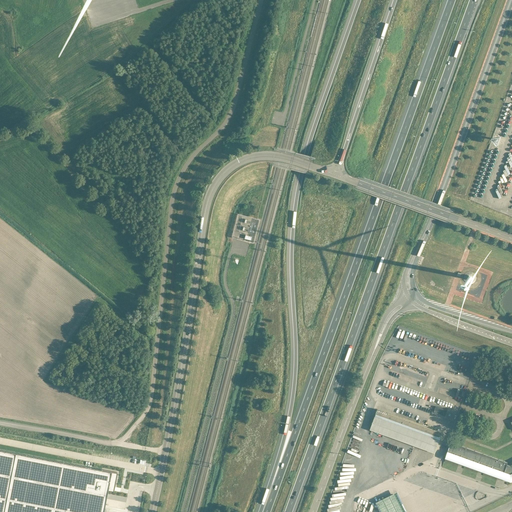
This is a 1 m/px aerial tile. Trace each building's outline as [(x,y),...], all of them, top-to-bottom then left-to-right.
[(502,138),(499,135),(500,133),(497,129),(491,135),(498,142),(502,138)] [(459,291),(470,297),(471,293),(460,287),(459,291)] [(445,416),(447,410),(435,406),(433,412),(445,416)] [(434,453),(441,433),(377,409),(369,430),(434,453)] [(457,459),(462,446),(451,442),(447,455),(457,459)] [(465,462),(470,449),(462,446),(457,459),(465,462)] [(0,511),(104,511),(109,486),(115,487),(118,472),(102,469),(0,449),(0,511)] [(474,465),(478,452),(470,449),(465,462),(474,465)] [(482,468),(487,455),(478,452),(474,465),(482,468)] [(491,471),(495,458),(487,455),(482,468),(491,471)] [(498,473),(502,461),(495,458),(491,471),(498,473)] [(503,475),(504,473),(507,464),(508,463),(502,461),(498,473),(503,475)] [(374,504),(378,511),(405,511),(396,493),(374,504)]
